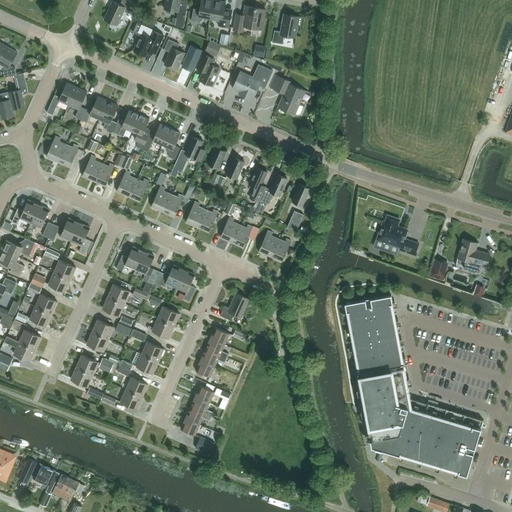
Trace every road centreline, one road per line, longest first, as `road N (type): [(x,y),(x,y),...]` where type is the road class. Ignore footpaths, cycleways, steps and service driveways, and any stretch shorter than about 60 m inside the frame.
road 1 (unclassified): [(511,221),(333,163),(66,45)]
road 2 (residential): [(154,421),(223,266)]
road 3 (residential): [(51,371),(119,219)]
road 4 (residential): [(470,499),(511,360)]
